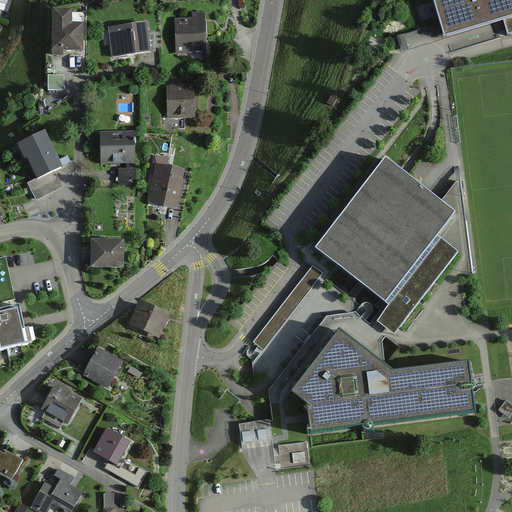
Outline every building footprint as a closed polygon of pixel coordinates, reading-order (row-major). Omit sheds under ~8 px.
[(511,0),(433,0),(446,42),(506,24),(510,38),(511,36),(511,0)] [(72,13),(54,13),(52,58),(83,59),(84,27),(72,27),(72,13)] [(204,21),(176,22),(178,56),(205,55),(204,21)] [(147,24),(108,29),(112,58),(151,53),(147,24)] [(412,33),(400,36),(403,49),(415,46),(412,33)] [(66,90),(66,74),(50,74),(50,89),(66,90)] [(193,88),(166,90),(168,120),(195,119),(193,88)] [(213,137),(230,138),(231,125),(227,125),(227,114),(215,113),(213,137)] [(46,136),(22,149),(39,181),(28,186),(37,202),(64,189),(56,173),(63,169),(46,136)] [(136,136),(103,136),(102,166),(136,166),(136,136)] [(185,176),(157,170),(149,205),(176,211),(185,176)] [(407,181),(392,170),(324,262),(394,315),(384,328),(402,341),(463,261),(443,246),(463,222),(438,204),(407,181)] [(123,240),(92,240),(92,268),(123,268),(123,240)] [(314,264),(255,341),(266,349),(325,272),(314,264)] [(170,317),(142,305),(132,328),(160,340),(170,317)] [(0,308),(0,342),(2,352),(29,346),(19,306),(1,311),(0,308)] [(394,372),(339,332),(291,395),(309,409),(311,437),(477,416),(470,363),(394,372)] [(124,362),(102,351),(88,376),(110,388),(124,362)] [(82,402),(57,387),(44,409),(70,423),(82,402)] [(511,414),(511,405),(506,401),(498,411),(508,419),(511,414)] [(243,447),(273,446),(272,421),(242,422),(243,447)] [(131,442),(110,431),(98,453),(118,464),(131,442)] [(307,443),(282,444),(282,459),(293,459),(293,462),(308,462),(307,443)] [(23,464),(0,450),(0,473),(13,481),(23,464)] [(132,482),(142,486),(148,470),(138,466),(132,482)] [(58,487),(47,481),(32,506),(41,511),(51,511),(58,500),(75,510),(85,494),(71,485),(75,478),(62,471),(60,475),(63,478),(58,487)] [(114,494),(104,494),(103,511),(122,511),(114,505),(114,494)]
